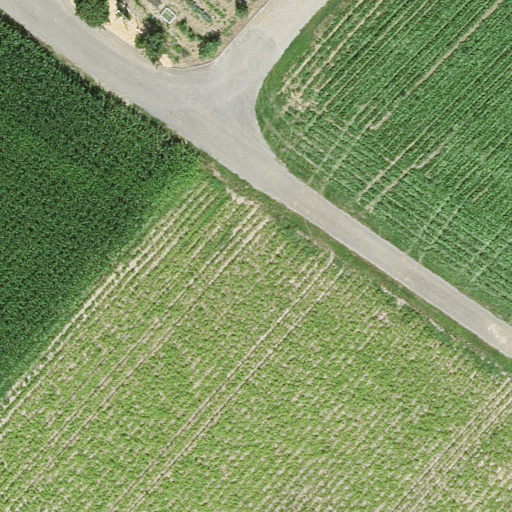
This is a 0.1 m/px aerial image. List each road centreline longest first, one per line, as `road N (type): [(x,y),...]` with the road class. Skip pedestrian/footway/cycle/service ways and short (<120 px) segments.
road 1 (track): [(41,0),(511,322)]
road 2 (track): [(303,0),(203,110)]
